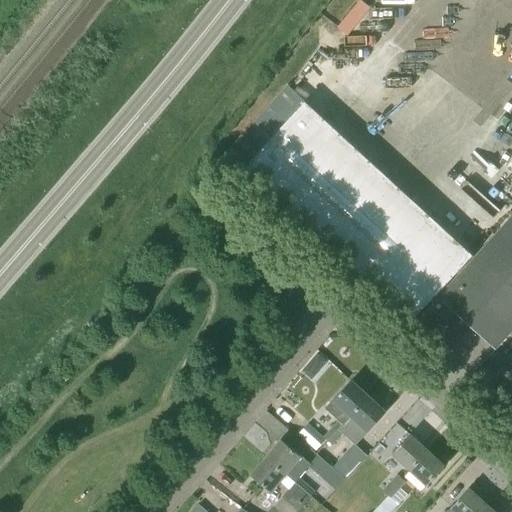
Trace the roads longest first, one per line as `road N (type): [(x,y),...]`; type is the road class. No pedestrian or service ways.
road 1 (secondary): [(231,0),(0,274)]
road 2 (residential): [(156,511),(332,304)]
road 3 (residential): [(511,464),(332,304)]
